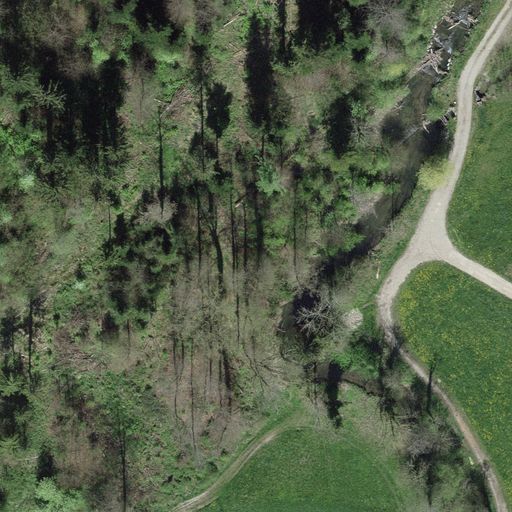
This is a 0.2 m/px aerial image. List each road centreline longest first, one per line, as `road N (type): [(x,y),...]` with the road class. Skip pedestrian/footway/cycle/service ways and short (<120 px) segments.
road 1 (track): [(498,511),(498,488),(452,404),(405,373),(386,321),(462,129),(466,72),(511,5)]
road 2 (track): [(194,511),(285,429),(330,429),(375,455),(405,511)]
